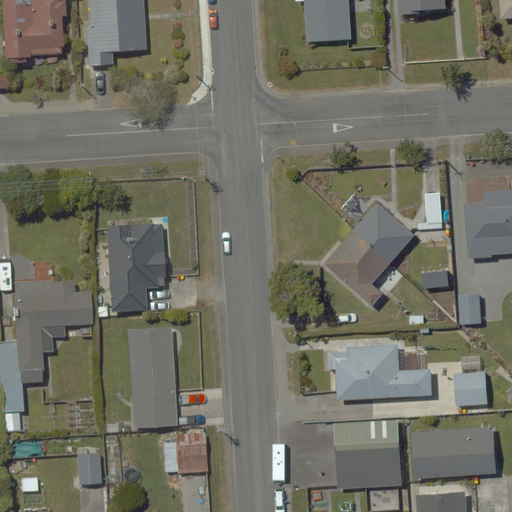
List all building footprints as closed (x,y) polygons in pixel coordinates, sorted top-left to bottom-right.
[(0,0),(2,54),(67,52),(64,0),(0,0)] [(84,26),(85,66),(111,66),(111,50),(144,49),(143,0),(89,0),(90,26),(84,26)] [(295,0),(295,1),(307,0),(308,38),(350,37),(348,0),(295,0)] [(398,0),(399,12),(443,11),(442,0),(398,0)] [(511,0),(498,0),(498,15),(511,14),(511,0)] [(488,201),(466,202),(468,255),(511,252),(511,189),(487,191),(488,201)] [(376,280),(416,230),(377,199),(325,264),(376,304),(387,289),(376,280)] [(162,218),(104,222),(109,309),(144,307),(143,285),(165,283),(162,218)] [(15,292),(17,342),(0,343),(0,407),(22,407),(21,377),(42,376),(39,325),(90,323),(89,288),(76,288),(75,277),(49,279),(49,291),(15,292)] [(484,292),(460,292),(460,323),(484,323),(484,292)] [(170,326),(127,328),(131,423),(174,422),(170,326)] [(327,368),(336,368),(337,397),(431,395),(430,363),(404,364),(404,342),(347,343),(347,354),(327,354),(327,368)] [(480,354),(461,355),(462,371),(454,371),(455,403),(489,402),(488,371),(481,371),(480,354)] [(448,358),(433,359),(434,387),(449,387),(448,358)] [(78,403),(64,403),(65,426),(79,425),(78,403)] [(399,417),(333,419),(335,485),(401,483),(399,417)] [(494,423),(412,427),(414,475),(497,471),(494,423)] [(205,431),(174,432),(175,464),(205,464),(205,431)] [(114,448),(102,449),(103,470),(115,470),(114,448)] [(98,457),(76,458),(77,483),(99,483),(98,457)] [(163,469),(151,469),(151,492),(163,491),(163,469)] [(332,511),(332,491),(309,492),(309,511),(332,511)] [(465,511),(465,492),(419,494),(419,511),(465,511)]
